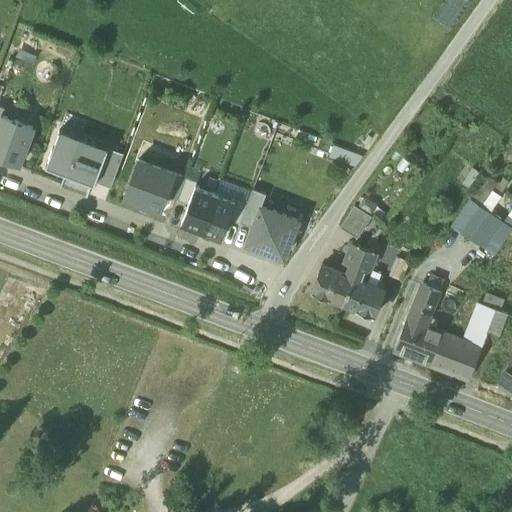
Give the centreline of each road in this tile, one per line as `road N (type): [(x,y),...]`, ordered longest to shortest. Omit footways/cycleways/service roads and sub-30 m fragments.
road 1 (unclassified): [(488,0),(288,281)]
road 2 (unclassified): [(0,169),(288,281)]
road 3 (secondary): [(254,329),(511,426)]
road 4 (secondary): [(0,231),(254,329)]
